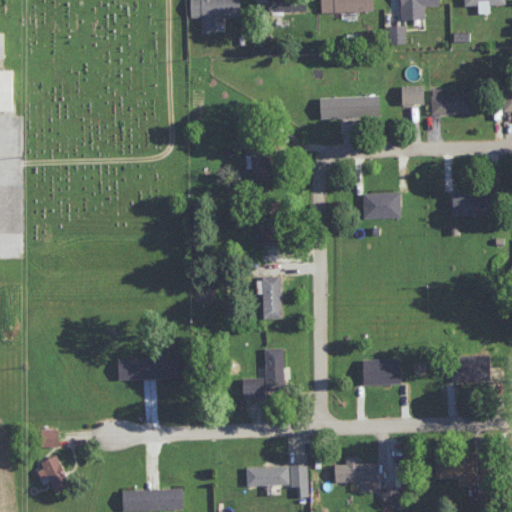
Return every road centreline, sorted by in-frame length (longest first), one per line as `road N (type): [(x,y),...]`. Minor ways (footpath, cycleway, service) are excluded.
road 1 (residential): [(511,421),(111,434)]
road 2 (residential): [(322,427),(319,185),(329,155)]
road 3 (residential): [(511,146),(329,155)]
